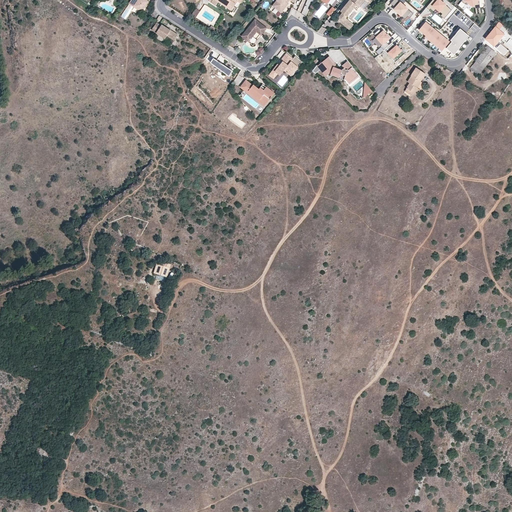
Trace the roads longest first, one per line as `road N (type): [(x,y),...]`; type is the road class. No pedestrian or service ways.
road 1 (track): [(325,466),(294,360),(262,306),(261,278),(311,206),(337,144),(363,120),(380,118),(413,138),(467,194),(494,279)]
road 2 (residential): [(311,38),(349,41),(384,17),(421,50),(456,63),(490,18),(488,0)]
road 3 (track): [(511,172),(479,225),(408,304)]
road 4 (residential): [(281,37),(250,66),(162,11),(163,0)]
